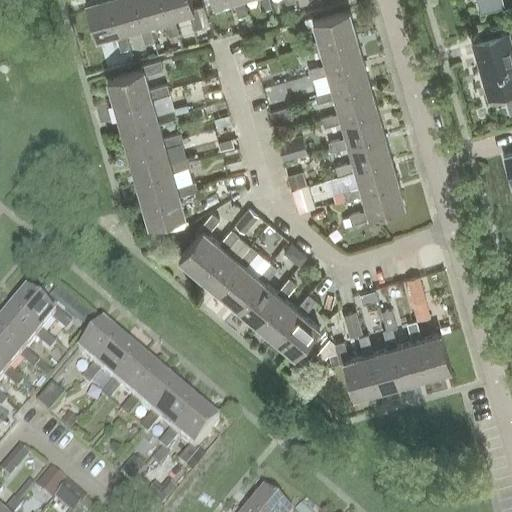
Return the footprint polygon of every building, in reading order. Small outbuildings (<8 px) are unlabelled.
[(130,48),(125,30),(121,31),(111,0),(94,0),(85,3),(96,38),(115,33),(120,50),(127,48),(130,48)] [(154,41),(149,23),(145,24),(137,0),(111,0),(121,31),(125,30),(140,26),(145,43),(154,41)] [(178,34),(174,16),(169,18),(164,0),(137,0),(145,24),(149,23),(164,19),(169,36),(178,34)] [(164,0),(169,18),(174,16),(188,12),(193,30),(203,27),(197,8),(194,9),(191,0),(164,0)] [(247,15),(243,0),(212,0),(214,5),(232,0),(233,0),(238,17),(247,15)] [(271,8),(269,0),(260,0),(263,10),(271,8)] [(502,0),(477,0),(481,14),(504,7),(502,0)] [(321,45),(357,35),(350,10),(314,21),(320,40),(301,46),(304,54),(322,49),(321,45)] [(511,45),(509,34),(472,44),(488,100),(506,95),(511,111),(511,45)] [(328,69),(364,59),(357,35),(321,45),(322,49),(327,64),(308,69),(311,79),(329,74),(328,69)] [(111,53),(115,65),(130,61),(127,48),(120,50),(111,53)] [(335,93),(371,83),(364,59),(328,69),(329,74),(333,88),(315,94),(318,103),(336,98),(335,93)] [(151,94),(150,89),(146,75),(163,70),(160,60),(141,65),(142,69),(107,79),(114,104),(151,94)] [(342,117),(378,106),(371,83),(335,93),(336,98),(340,112),(322,118),(324,126),(343,121),(343,122),(342,117)] [(158,118),(157,114),(153,99),(169,94),(167,84),(150,89),(151,94),(114,104),(121,128),(158,118)] [(271,109),(280,106),(278,99),(269,102),(271,109)] [(349,141),(384,130),(378,106),(342,117),(343,122),(347,136),(328,141),(332,152),(350,147),(349,141)] [(283,109),(270,112),(274,124),(292,119),(289,107),(283,109)] [(165,142),(163,138),(159,123),(177,118),(174,109),(157,114),(158,118),(121,128),(128,152),(165,142)] [(355,164),(391,154),(384,130),(349,141),(350,147),(354,161),(336,167),(338,176),(357,170),(355,164)] [(172,166),(171,162),(167,147),(184,142),(181,133),(163,138),(165,142),(128,152),(135,177),(172,166)] [(285,161),(308,154),(302,135),(279,142),(285,161)] [(220,150),(233,146),(231,139),(218,142),(220,150)] [(343,190),(345,200),(364,194),(362,188),(398,178),(391,154),(355,164),(357,170),(361,185),(343,190)] [(178,190),(177,186),(173,171),(191,165),(189,157),(171,162),(172,166),(135,177),(142,201),(178,190)] [(362,188),(364,194),(368,209),(349,214),(352,224),(372,218),(371,213),(405,202),(398,178),(362,188)] [(178,190),(142,201),(149,226),(186,215),(180,195),(198,190),(195,181),(177,186),(178,190)] [(259,215),(249,207),(236,224),(245,232),(259,215)] [(223,245),(219,242),(207,232),(219,218),(212,212),(199,227),(202,230),(179,258),(198,275),(223,245)] [(242,261),(238,258),(226,248),(238,234),(231,228),(219,242),(223,245),(198,275),(218,291),(242,261)] [(293,242),(284,252),(300,265),(308,255),(293,242)] [(261,278),(257,274),(245,264),(257,250),(250,244),(238,258),(242,261),(218,291),(237,307),(261,278)] [(280,294),(277,291),(265,281),(277,267),(269,260),(257,274),(261,278),(237,307),(256,323),(280,294)] [(418,319),(430,316),(419,277),(407,281),(418,319)] [(299,310),(296,307),(284,297),(295,283),(289,278),(277,291),(280,294),(256,323),(275,339),(299,310)] [(39,336),(42,333),(52,321),(66,332),(72,325),(57,312),(55,315),(28,292),(11,312),(39,336)] [(299,310),(275,339),(295,356),(319,327),(303,313),(315,299),(307,293),(296,307),(299,310)] [(87,330),(96,319),(77,304),(69,315),(87,330)] [(350,336),(358,334),(364,332),(358,315),(359,315),(357,309),(343,313),(350,336)] [(56,344),(42,333),(39,336),(11,312),(0,324),(0,335),(23,355),(26,352),(36,340),(50,352),(56,344)] [(416,339),(426,375),(451,368),(441,332),(421,337),(416,320),(407,323),(412,340),(416,339)] [(94,366),(83,379),(82,380),(89,386),(101,372),(98,370),(123,341),(103,324),(78,353),(94,366)] [(416,339),(412,340),(397,344),(392,327),(382,330),(387,347),(392,346),(402,382),(426,375),(416,339)] [(40,363),(26,352),(23,355),(0,335),(0,368),(7,374),(10,371),(19,359),(33,371),(40,363)] [(392,346),(387,347),(372,351),(367,335),(359,337),(363,354),(368,352),(378,389),(402,382),(392,346)] [(142,357),(123,341),(98,370),(101,372),(113,382),(101,396),(109,403),(121,389),(117,386),(142,357)] [(368,352),(363,354),(348,358),(343,342),(334,344),(339,363),(343,362),(352,396),(378,389),(368,352)] [(136,402),(161,373),(142,357),(117,386),(121,389),(132,399),(121,412),(128,419),(140,405),(136,402)] [(52,374),(40,364),(35,370),(46,380),(48,377),(52,374)] [(23,382),(10,371),(7,374),(0,368),(0,381),(3,378),(17,390),(23,382)] [(156,418),(180,389),(161,373),(136,402),(140,405),(151,414),(140,428),(147,435),(159,421),(156,418)] [(64,396),(64,395),(52,385),(37,404),(49,414),(64,396)] [(175,434),(199,406),(180,389),(156,418),(159,421),(171,431),(159,445),(167,451),(179,437),(175,434)] [(175,434),(179,437),(190,446),(178,461),(186,468),(199,452),(196,449),(219,422),(199,406),(175,434)] [(0,470),(10,480),(30,457),(19,448),(0,470)] [(169,455),(161,449),(150,462),(157,468),(169,455)] [(68,483),(54,471),(38,489),(53,501),(68,483)] [(177,489),(169,483),(163,490),(156,484),(149,493),(163,505),(177,489)] [(75,511),(87,499),(68,484),(55,499),(70,511),(75,511)] [(248,511),(288,511),(265,492),(248,511)] [(17,511),(21,507),(14,501),(4,511),(17,511)]
